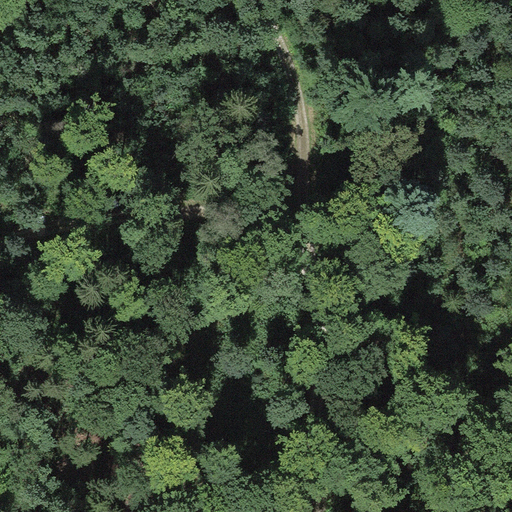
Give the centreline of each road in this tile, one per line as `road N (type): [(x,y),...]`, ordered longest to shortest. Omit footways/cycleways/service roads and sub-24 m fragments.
road 1 (track): [(0,243),(119,214),(241,230),(306,249)]
road 2 (track): [(242,0),(286,67),(301,110),(306,249)]
road 3 (track): [(306,249),(319,345),(316,511)]
